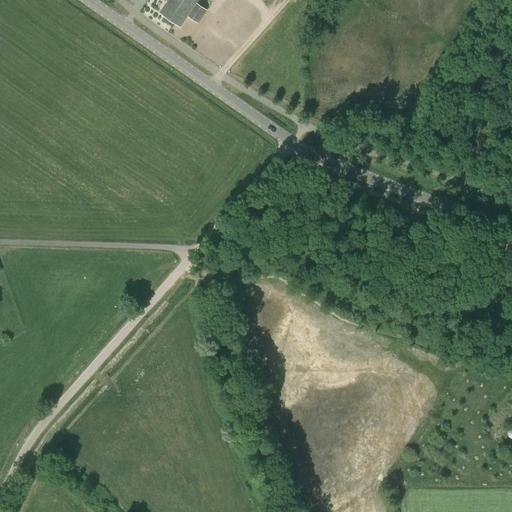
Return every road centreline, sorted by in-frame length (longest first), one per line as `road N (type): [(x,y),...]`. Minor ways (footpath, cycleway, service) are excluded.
road 1 (unclassified): [(0,489),(44,424),(292,143)]
road 2 (secondary): [(87,0),(292,143)]
road 3 (secondary): [(292,143),(511,231)]
